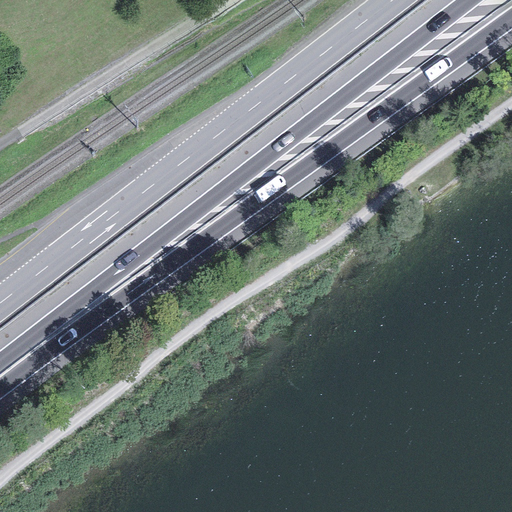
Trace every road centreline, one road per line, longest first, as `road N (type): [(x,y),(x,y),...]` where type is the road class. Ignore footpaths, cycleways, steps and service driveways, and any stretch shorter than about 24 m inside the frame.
road 1 (trunk): [(0,389),(511,16)]
road 2 (trunk): [(468,0),(0,360)]
road 3 (primary): [(393,0),(0,303)]
road 4 (track): [(0,143),(227,0)]
